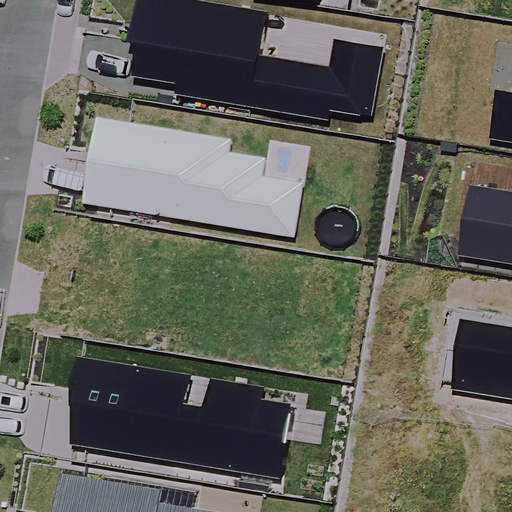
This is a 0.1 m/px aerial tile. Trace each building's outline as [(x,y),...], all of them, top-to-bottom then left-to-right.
[(269,12),(196,0),(142,0),(136,39),(143,40),(137,72),(182,79),(180,94),(329,118),(331,108),(374,115),(385,49),(335,41),(330,69),(262,58),(269,12)] [(511,94),(500,93),(493,137),(511,140),(511,94)] [(231,138),(100,117),(86,203),(296,237),(305,183),(263,177),(266,159),(228,153),(231,138)] [(511,194),(473,188),(462,255),(511,262),(511,194)] [(295,392),(82,358),(75,404),(81,405),(75,444),(281,477),(295,392)] [(162,490),(65,474),(59,511),(212,511),(160,504),(162,490)]
